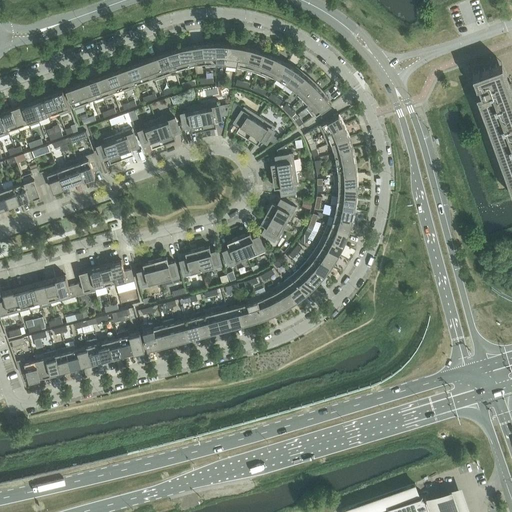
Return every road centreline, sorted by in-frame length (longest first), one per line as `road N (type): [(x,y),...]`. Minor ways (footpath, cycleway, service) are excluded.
road 1 (residential): [(0,375),(13,400),(37,400),(285,334),(343,291),(374,239),(384,194),(379,136),(360,93),(317,47),(269,21),(218,11),(179,16),(0,81)]
road 2 (residential): [(0,265),(231,212),(249,187),(235,155),(204,150),(0,233)]
road 3 (primary): [(469,371),(243,439),(0,498)]
road 4 (primary): [(85,511),(477,396)]
road 5 (tertiary): [(381,76),(409,144),(469,371)]
road 6 (tertiary): [(486,366),(396,78)]
